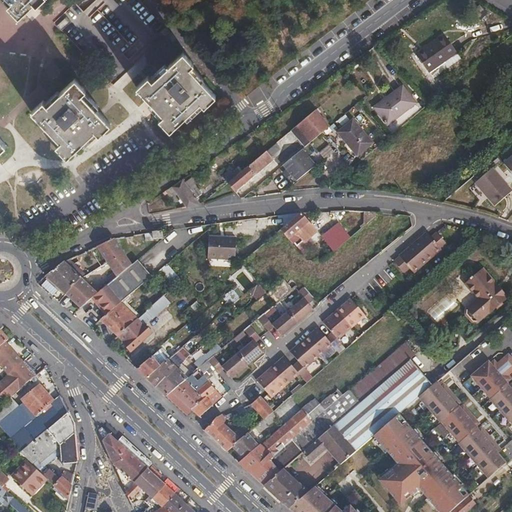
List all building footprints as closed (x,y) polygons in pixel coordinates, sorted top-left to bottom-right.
[(11,0),(12,0),(8,4),(19,16),(34,2),(37,4),(41,0),(11,0)] [(463,24),(467,33),(497,21),(494,12),(463,24)] [(166,28),(157,37),(161,41),(171,32),(166,28)] [(429,72),(457,53),(444,35),(416,54),(429,73),(429,72)] [(148,75),(136,87),(162,115),(158,119),(170,132),(201,104),(204,108),(217,96),(191,68),(195,64),(183,51),(153,79),(148,75)] [(460,58),(457,53),(429,72),(434,78),(461,59),(460,58)] [(55,146),(67,158),(95,132),(99,136),(112,124),(83,94),(87,90),(75,77),(47,104),(43,100),(31,111),(59,142),(55,146)] [(402,87),(375,108),(388,125),(416,104),(402,87)] [(329,127),(316,110),(296,126),(303,135),(309,143),(310,143),(322,133),(323,131),(329,127)] [(353,120),(338,133),(357,156),(373,143),(353,120)] [(304,147),(310,143),(309,143),(303,135),(296,126),(291,131),(304,147)] [(332,131),(329,127),(323,131),(327,135),(332,131)] [(267,151),(272,157),(282,150),(276,143),(267,151)] [(302,149),(283,165),(287,170),(296,181),(315,166),(302,149)] [(236,177),(228,183),(235,192),(243,185),(244,184),(245,183),(255,175),(274,159),(272,157),(267,151),(243,171),(236,177)] [(420,157),(396,178),(403,186),(406,184),(410,180),(415,185),(426,175),(431,170),(427,165),(431,161),(424,152),(419,156),(420,157)] [(232,172),(236,177),(243,171),(239,166),(232,172)] [(222,176),(228,183),(236,177),(232,172),(230,169),(222,176)] [(492,169),(476,183),(488,196),(487,197),(495,206),(511,192),(492,169)] [(286,177),(292,185),(294,183),(296,181),(287,170),(283,173),(286,176),(286,177)] [(189,188),(195,184),(198,181),(194,175),(185,182),(189,188)] [(187,207),(201,204),(196,198),(203,193),(195,184),(189,188),(185,182),(183,179),(172,186),(187,207)] [(331,223),(318,234),(328,247),(342,236),(331,223)] [(262,261),(289,239),(281,229),(240,263),(258,284),(266,293),(275,304),(279,301),(292,289),(275,270),(274,267),(269,272),(264,266),(266,266),(262,261)] [(413,244),(428,261),(447,244),(437,232),(431,237),(427,232),(419,239),(413,244)] [(209,236),(208,259),(235,260),(236,238),(209,236)] [(108,264),(124,253),(114,238),(97,246),(108,262),(108,264)] [(414,273),(428,261),(413,244),(404,252),(393,261),(404,273),(410,268),(414,273)] [(117,277),(132,264),(124,253),(108,264),(117,277)] [(46,276),(66,294),(81,278),(85,274),(69,259),(63,262),(46,276)] [(182,280),(167,264),(160,270),(174,287),(181,281),(182,280)] [(279,266),(275,270),(292,289),(294,288),(296,286),(287,276),(287,275),(279,266)] [(483,269),(465,284),(478,299),(466,310),(466,314),(473,322),(477,322),(489,312),(490,313),(508,298),(483,269)] [(66,294),(81,308),(97,293),(81,278),(66,294)] [(249,292),(257,301),(266,293),(258,284),(249,292)] [(97,293),(92,298),(106,315),(120,303),(121,302),(107,285),(97,293)] [(224,296),(232,306),(240,298),(233,289),(224,296)] [(313,310),(310,306),(309,304),(315,299),(306,289),(299,294),(303,299),(288,311),(297,323),(313,310)] [(168,304),(162,298),(145,312),(151,319),(168,304)] [(365,315),(351,299),(346,303),(337,311),(351,327),(365,315)] [(137,319),(120,303),(106,315),(101,319),(118,336),(137,319)] [(398,321),(404,316),(395,305),(389,310),(398,321)] [(257,319),(269,332),(274,327),(282,336),(285,333),(297,323),(288,311),(273,324),(263,313),(257,319)] [(323,323),(332,332),(338,339),(351,327),(337,311),(328,318),(323,323)] [(137,319),(118,336),(124,343),(123,344),(130,352),(152,332),(145,325),(143,326),(137,319)] [(322,322),(317,326),(326,336),(331,332),(322,322)] [(238,353),(247,365),(263,352),(256,343),(261,338),(250,325),(244,330),(253,341),(238,353)] [(304,340),(318,357),(332,345),(336,350),(342,344),(338,339),(332,332),(326,337),(318,328),(313,332),(304,340)] [(0,347),(6,342),(9,339),(0,330),(0,347)] [(293,366),(299,374),(303,378),(309,373),(305,368),(318,357),(304,340),(297,346),(290,352),(298,361),(293,366)] [(0,347),(0,365),(8,375),(0,382),(0,395),(5,402),(35,376),(6,342),(0,347)] [(416,355),(405,343),(350,390),(361,402),(410,360),(416,355)] [(137,369),(146,378),(170,357),(162,348),(137,369)] [(216,371),(218,374),(224,369),(232,378),(247,365),(238,353),(222,366),(214,356),(208,361),(216,371)] [(146,378),(156,387),(177,368),(177,369),(181,365),(180,365),(183,362),(175,354),(170,357),(146,378)] [(488,362),(471,376),(490,399),(509,422),(510,421),(511,423),(511,389),(511,390),(508,387),(507,385),(507,384),(506,383),(503,379),(507,376),(511,371),(511,359),(508,355),(493,367),(488,362)] [(271,369),(285,386),(299,374),(293,366),(284,356),(277,363),(271,369)] [(419,397),(433,385),(410,360),(361,402),(334,425),(356,451),(374,436),(398,415),(419,397)] [(205,379),(216,371),(208,361),(197,370),(205,379)] [(156,387),(166,396),(172,392),(185,380),(188,378),(177,369),(177,368),(156,387)] [(268,394),(271,398),(285,386),(271,369),(265,373),(257,381),(268,394)] [(304,379),(307,383),(315,375),(313,372),(304,379)] [(172,392),(192,410),(206,398),(208,396),(216,390),(208,381),(197,391),(185,380),(172,392)] [(433,385),(419,397),(441,423),(441,422),(459,443),(459,444),(489,478),(506,463),(491,445),(494,442),(485,431),(481,434),(478,431),(477,429),(476,427),(473,423),(476,420),(466,409),(463,412),(460,409),(458,407),(454,402),(457,400),(447,388),(444,391),(441,388),(436,382),(433,385)] [(47,430),(69,412),(61,395),(54,401),(39,384),(21,399),(37,417),(32,421),(21,408),(20,409),(9,418),(0,425),(22,451),(30,444),(47,429),(47,430)] [(291,392),(293,395),(303,386),(300,384),(291,392)] [(251,475),(264,486),(283,469),(302,452),(334,425),(361,402),(350,390),(349,390),(343,395),(325,410),(251,475)] [(325,410),(343,395),(338,390),(321,404),(325,410)] [(264,420),(272,413),(274,411),(262,399),(260,397),(251,404),(264,420)] [(10,398),(0,406),(9,418),(20,409),(10,398)] [(192,410),(199,417),(213,405),(210,402),(206,398),(192,410)] [(238,463),(251,475),(325,410),(321,404),(315,398),(261,445),(260,444),(244,458),(238,463)] [(62,464),(78,463),(78,460),(75,423),(73,420),(69,412),(47,430),(30,444),(22,451),(20,452),(33,464),(38,460),(40,462),(60,446),(61,454),(62,464)] [(204,431),(227,452),(232,447),(246,436),(243,432),(238,437),(224,423),(226,421),(225,420),(232,417),(230,413),(218,418),(217,417),(204,431)] [(264,420),(255,428),(259,432),(277,418),(272,413),(264,420)] [(398,415),(374,436),(399,464),(380,480),(401,505),(420,488),(439,511),(450,511),(469,496),(398,415)] [(340,465),(356,451),(334,425),(302,452),(311,462),(327,449),(340,465)] [(98,431),(112,464),(126,476),(121,481),(125,492),(148,468),(125,447),(102,426),(98,431)] [(232,447),(244,458),(260,444),(250,432),(246,436),(232,447)] [(494,442),(491,445),(498,453),(501,450),(494,442)] [(44,467),(61,454),(60,446),(40,462),(44,467)] [(32,496),(48,480),(44,476),(26,460),(11,476),(32,496)] [(175,494),(148,468),(125,492),(132,505),(139,501),(145,503),(145,502),(150,507),(144,511),(169,511),(164,506),(175,494)] [(0,485),(2,487),(10,479),(0,469),(0,485)] [(273,494),(289,509),(290,508),(308,492),(283,469),(264,486),(273,494)] [(48,480),(54,486),(60,479),(50,470),(44,476),(48,480)] [(54,486),(69,499),(75,475),(63,472),(62,477),(60,479),(54,486)] [(0,485),(0,505),(5,500),(8,504),(14,497),(2,487),(0,485)] [(308,492),(290,508),(293,511),(353,511),(349,507),(343,511),(339,511),(314,487),(308,492)] [(89,493),(85,509),(95,511),(98,495),(89,493)] [(181,511),(188,505),(175,494),(164,506),(169,511),(181,511)] [(466,511),(476,504),(469,496),(450,511),(466,511)] [(29,511),(18,502),(13,508),(17,511),(29,511)]
